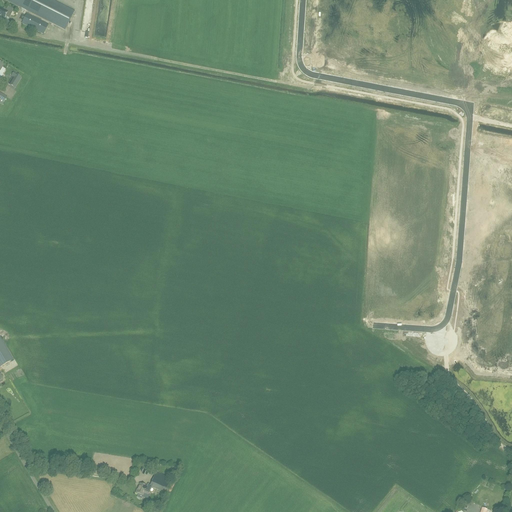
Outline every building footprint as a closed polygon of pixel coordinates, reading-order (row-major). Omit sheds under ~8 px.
[(74,11),(52,0),(5,0),(65,30),(74,11)] [(8,7),(6,11),(0,7),(0,17),(4,19),(5,16),(9,18),(13,9),(8,7)] [(38,20),(26,14),(22,23),(43,34),(48,25),(38,20)] [(354,33),(350,53),(365,56),(368,36),(354,33)] [(322,54),(320,64),(329,65),(337,67),(343,37),(326,34),(322,54)] [(424,63),(422,72),(428,73),(428,68),(438,70),(442,50),(427,48),(424,64),(424,63)] [(377,51),(373,75),(385,77),(390,54),(377,51)] [(406,55),(402,75),(415,78),(419,57),(406,55)] [(13,73),(11,76),(13,77),(8,84),(14,88),(21,77),(13,73)] [(387,164),(389,141),(380,140),(378,163),(387,164)] [(407,142),(405,165),(448,168),(450,145),(407,142)] [(428,188),(426,208),(446,209),(448,189),(428,188)] [(390,217),(388,242),(439,246),(440,221),(390,217)] [(406,316),(407,302),(411,302),(413,282),(394,280),(391,315),(406,316)] [(371,282),(368,312),(381,313),(383,283),(371,282)] [(0,366),(13,359),(0,337),(0,366)] [(156,472),(150,485),(148,484),(146,487),(139,483),(135,493),(143,496),(144,494),(148,495),(150,492),(149,491),(149,490),(151,487),(162,491),(163,488),(165,489),(172,476),(168,473),(166,477),(156,472)]
